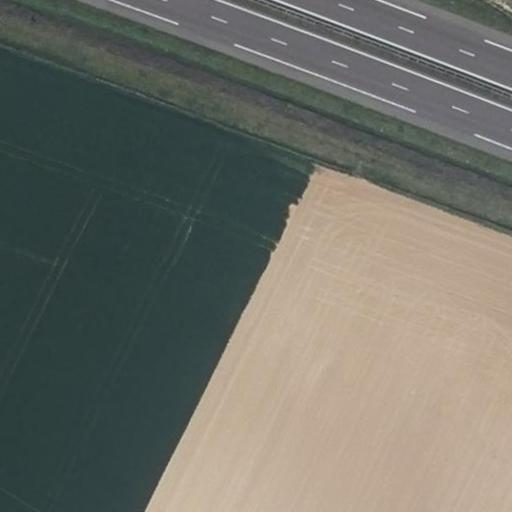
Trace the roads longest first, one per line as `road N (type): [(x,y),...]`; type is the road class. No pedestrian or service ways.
road 1 (motorway): [(165,0),(511,131)]
road 2 (motorway): [(511,68),(328,0)]
